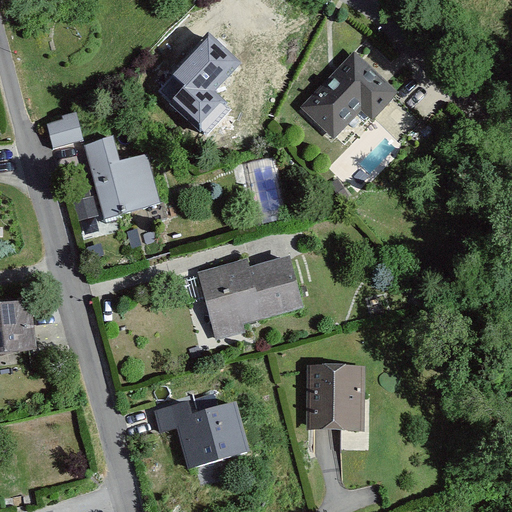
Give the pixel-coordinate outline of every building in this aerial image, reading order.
[(176,74),(188,85),(173,102),(201,127),(223,103),(211,92),(238,63),(209,37),(176,74)] [(352,55),(302,111),(335,141),(364,109),(380,123),(401,100),(352,55)] [(63,121),(47,125),(53,149),(83,142),(76,113),(62,117),(63,121)] [(115,141),(84,149),(103,221),(163,205),(151,158),(121,166),(115,141)] [(244,324),(305,309),(292,258),(249,269),(247,260),(199,271),(216,340),(247,333),(244,324)] [(33,305),(0,308),(0,357),(37,354),(33,305)] [(367,367),(307,365),(305,431),(364,434),(367,367)] [(188,403),(153,412),(159,434),(177,430),(188,470),(250,454),(237,402),(191,414),(188,403)]
